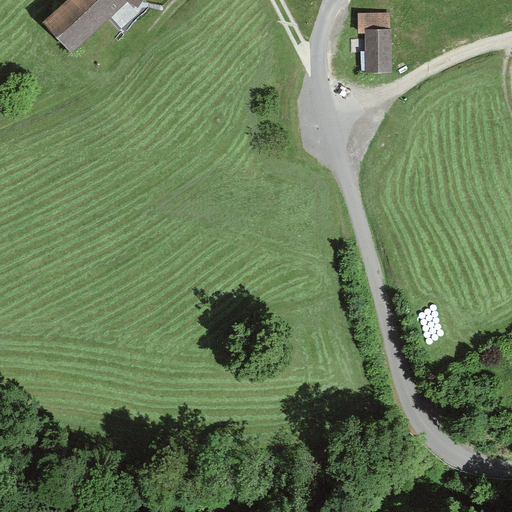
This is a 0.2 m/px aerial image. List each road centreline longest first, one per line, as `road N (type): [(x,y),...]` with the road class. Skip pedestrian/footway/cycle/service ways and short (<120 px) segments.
road 1 (unclassified): [(511,469),(458,455),(427,432),(405,388),(322,71),(322,41),(338,0)]
road 2 (track): [(330,114),(370,105),(427,69),(511,39)]
